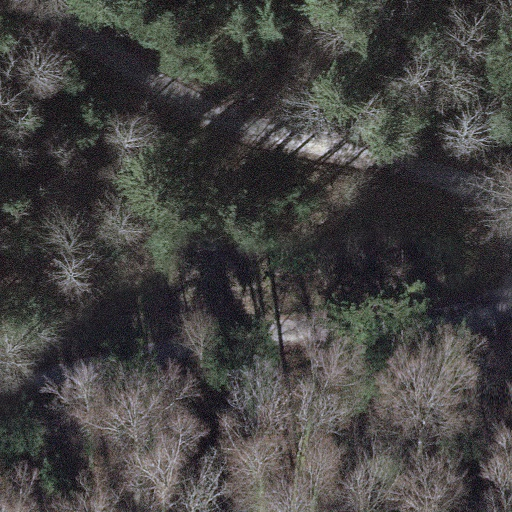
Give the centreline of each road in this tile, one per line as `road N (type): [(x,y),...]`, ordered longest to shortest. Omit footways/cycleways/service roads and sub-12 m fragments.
road 1 (track): [(32,0),(184,97),(260,127),(434,170),(494,191),(511,208)]
road 2 (track): [(511,285),(494,296),(298,322),(0,383)]
